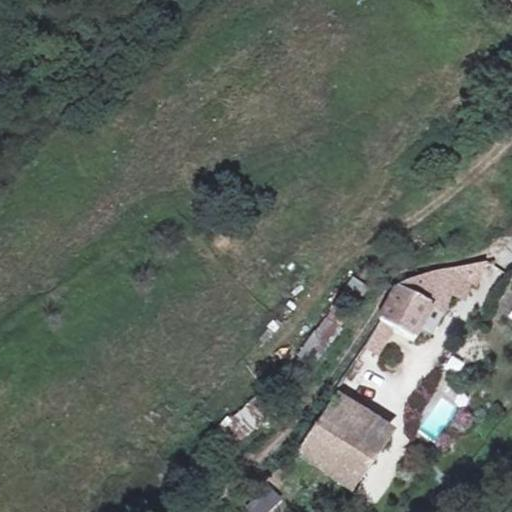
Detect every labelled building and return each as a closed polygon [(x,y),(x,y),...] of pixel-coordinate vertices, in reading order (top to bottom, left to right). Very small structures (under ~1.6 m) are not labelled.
[(413,340),(431,306),(441,312),(450,293),(463,300),(467,285),(477,287),(487,263),(441,271),(419,279),(417,279),(399,287),(380,321),(392,328),(397,331),(413,340)] [(378,352),(392,328),(380,321),(366,344),(378,352)] [(401,360),(413,340),(397,331),(386,350),(401,360)] [(416,430),(434,443),(459,409),(441,396),(416,430)] [(353,494),(391,441),(334,403),(298,454),(353,494)]
